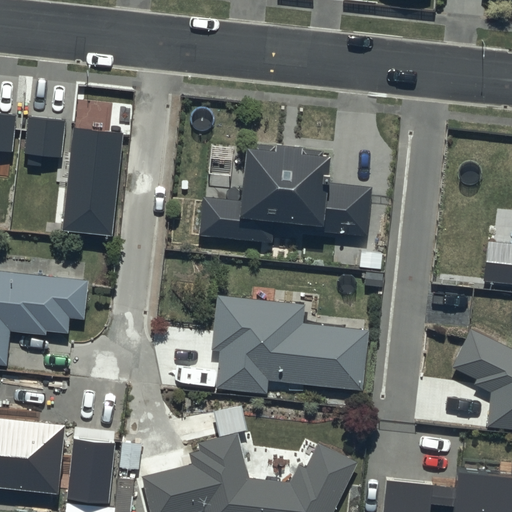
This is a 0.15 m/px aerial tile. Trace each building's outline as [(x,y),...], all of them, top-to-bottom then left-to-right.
[(16,115),(0,113),(0,148),(12,149),(16,115)] [(65,121),(29,117),(26,152),(61,155),(65,121)] [(112,233),(124,130),(74,125),(63,227),(112,233)] [(278,138),(250,135),(244,194),(203,191),(199,229),(274,236),(277,210),(318,214),(316,226),(369,231),(374,180),(330,176),(334,142),(305,139),(306,135),(279,133),(278,138)] [(511,284),(511,242),(486,240),(482,282),(511,284)] [(0,359),(8,361),(12,325),(46,329),(46,325),(69,328),(71,311),(86,313),(91,274),(0,263),(0,359)] [(268,386),(269,373),(363,384),(370,326),(304,319),(307,298),(219,289),(213,345),(220,346),(217,381),(268,386)] [(511,342),(471,323),(453,360),(478,373),(475,378),(492,386),(488,419),(511,421),(511,342)] [(0,486),(58,492),(65,424),(0,416),(0,486)] [(115,430),(74,426),(68,495),(108,499),(115,430)] [(144,470),(155,511),(170,511),(205,504),(206,511),(332,511),(360,457),(319,437),(307,462),(300,458),(290,477),(251,472),(240,427),(200,438),(202,445),(191,448),(193,457),(144,470)] [(511,511),(511,472),(458,467),(456,487),(387,481),(384,511),(429,511),(431,504),(454,506),(453,511),(511,511)]
